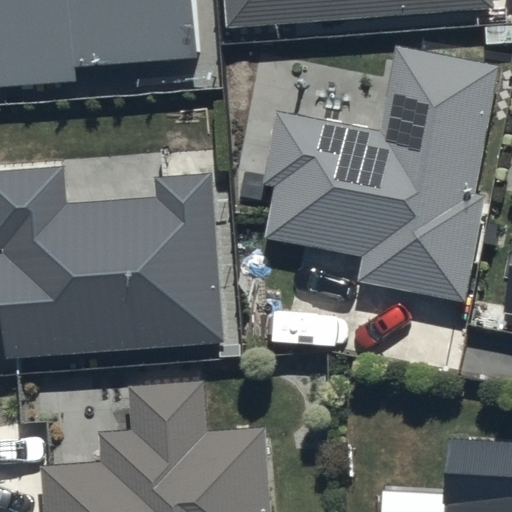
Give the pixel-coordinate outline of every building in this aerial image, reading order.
[(0,0),(0,91),(82,87),(81,70),(207,63),(203,0),(0,0)] [(232,0),(234,29),(501,13),(500,0),(232,0)] [(505,68),(402,49),(385,138),(282,119),(269,189),(283,191),(273,244),(369,262),(365,284),(474,305),(494,198),(481,196),(505,68)] [(0,252),(5,252),(13,359),(230,343),(218,175),(163,179),(164,202),(74,208),(71,170),(0,175),(0,252)] [(211,384),(132,388),(135,433),(106,435),(107,466),(48,469),(50,511),(278,511),(273,430),(213,433),(211,384)] [(511,511),(511,452),(459,449),(454,511),(511,511)]
